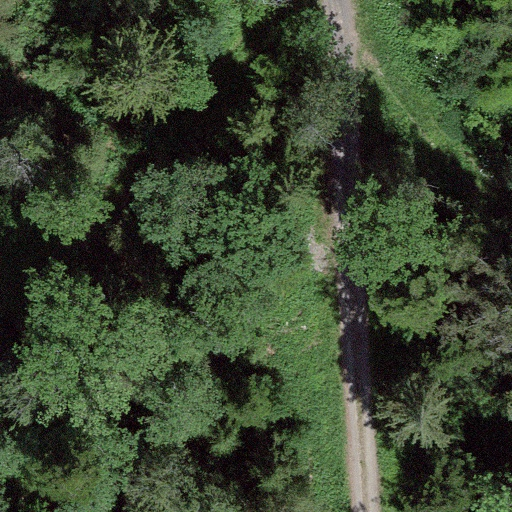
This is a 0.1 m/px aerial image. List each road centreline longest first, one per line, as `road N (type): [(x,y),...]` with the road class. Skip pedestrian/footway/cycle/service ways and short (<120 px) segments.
road 1 (track): [(369,511),(332,0)]
road 2 (track): [(0,281),(291,0)]
